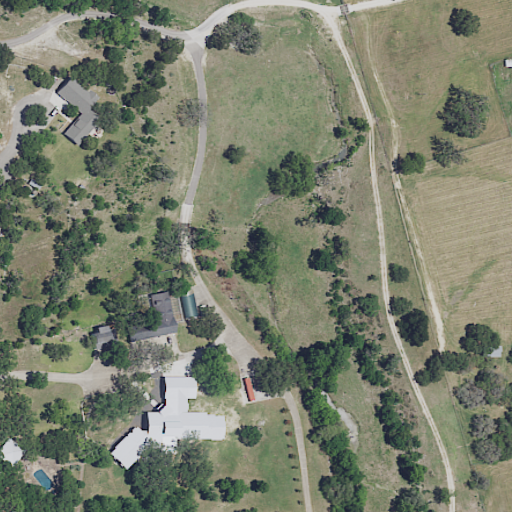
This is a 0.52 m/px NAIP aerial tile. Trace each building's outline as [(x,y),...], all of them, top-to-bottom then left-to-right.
[(99,129),(79,115),(91,98),(61,77),(48,95),(68,110),(46,142),(66,156),(80,135),(90,142),(99,129)] [(16,285),(35,279),(32,270),(55,262),(49,247),(7,262),(16,285)] [(176,292),(182,321),(198,318),(193,289),(176,292)] [(148,320),(128,324),(131,341),(172,334),(165,291),(144,295),(148,320)] [(116,345),(112,324),(84,329),(88,351),(116,345)] [(497,346),(476,346),(476,358),(497,358),(497,346)] [(241,388),(190,397),(185,369),(142,376),(146,398),(128,402),(135,443),(177,435),(175,425),(199,421),(203,443),(218,440),(217,431),(248,425),(241,388)]
